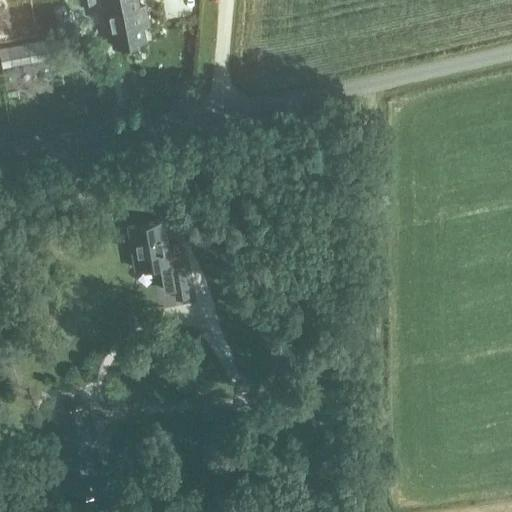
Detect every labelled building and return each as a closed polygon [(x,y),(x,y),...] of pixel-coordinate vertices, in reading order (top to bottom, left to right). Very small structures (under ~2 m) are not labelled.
[(144,27),(149,26),(145,10),(141,11),(138,0),(103,0),(114,45),(146,38),(144,27)] [(0,53),(3,69),(51,59),(47,40),(0,48),(0,53)] [(128,228),(136,269),(170,263),(163,221),(128,228)] [(190,297),(186,278),(185,269),(171,271),(176,300),(190,297)] [(335,436),(325,382),(306,385),(315,439),(335,436)] [(88,404),(53,411),(67,501),(103,494),(88,404)]
